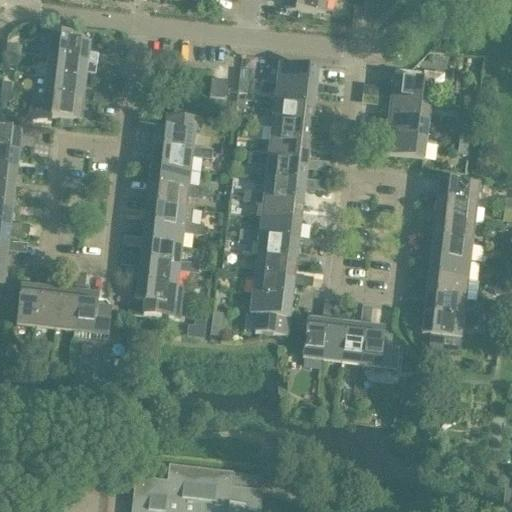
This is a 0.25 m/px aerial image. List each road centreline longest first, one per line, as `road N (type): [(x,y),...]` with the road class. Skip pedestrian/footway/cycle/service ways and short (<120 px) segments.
road 1 (residential): [(124,150),(111,268),(52,261),(65,144)]
road 2 (residential): [(346,178),(335,293),(394,298),(405,184)]
road 3 (residential): [(353,52),(346,178)]
road 4 (residential): [(134,27),(124,150)]
